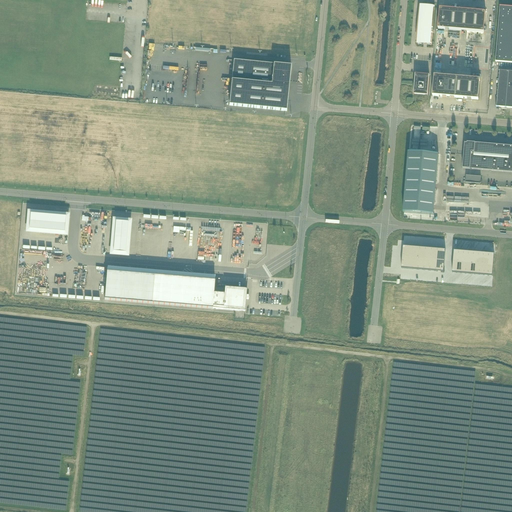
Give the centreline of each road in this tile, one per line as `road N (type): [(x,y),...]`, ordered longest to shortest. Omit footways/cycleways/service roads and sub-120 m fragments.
road 1 (unclassified): [(303,217),(0,193)]
road 2 (unclassified): [(511,234),(385,224)]
